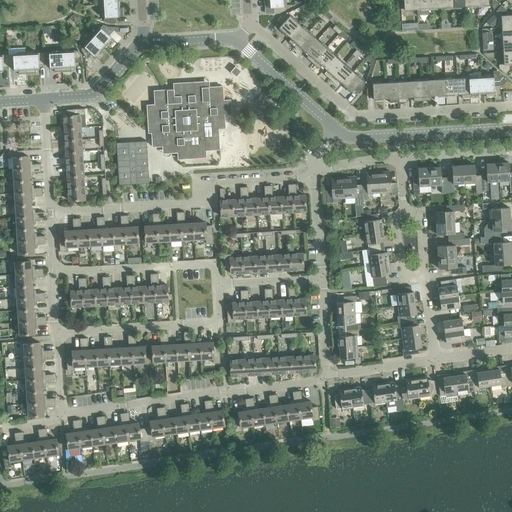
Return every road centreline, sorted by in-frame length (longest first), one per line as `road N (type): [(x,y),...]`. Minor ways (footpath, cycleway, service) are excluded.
road 1 (residential): [(511,107),(359,115),(248,25)]
road 2 (residential): [(316,177),(208,187),(209,204),(50,213)]
road 3 (residential): [(63,414),(326,375)]
road 4 (residential): [(56,331),(219,322),(217,286)]
road 5 (residential): [(217,286),(217,264),(50,272)]
road 6 (tertiary): [(338,132),(364,139),(511,130)]
road 7 (tertiary): [(235,39),(338,132)]
